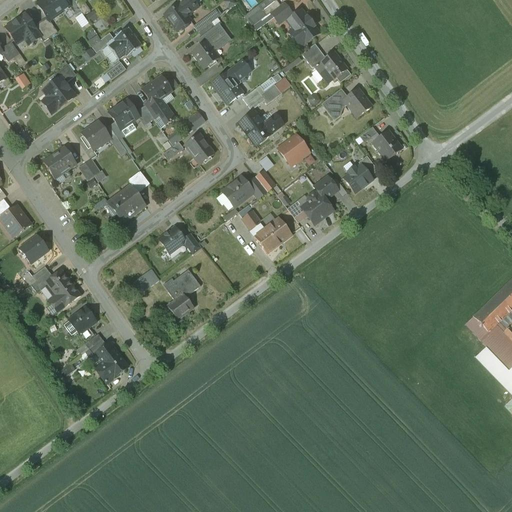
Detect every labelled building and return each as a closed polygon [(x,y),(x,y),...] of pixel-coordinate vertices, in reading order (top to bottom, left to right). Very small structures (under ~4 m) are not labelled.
[(64,0),(46,0),(38,6),(47,20),(49,22),(57,17),(56,15),(68,7),(69,6),(68,5),(64,0)] [(81,0),(79,0),(74,4),(81,13),(83,16),(90,12),(81,0)] [(187,0),(178,7),(178,6),(163,16),(164,17),(165,17),(170,24),(169,25),(176,34),(190,24),(187,19),(190,17),(189,16),(195,11),(187,0)] [(231,0),(228,0),(224,3),(228,10),(235,5),(231,0)] [(276,1),(261,13),(266,18),(280,7),(276,1)] [(74,4),(73,2),(68,5),(69,6),(68,7),(75,17),(81,13),(74,4)] [(286,10),(273,20),(278,26),(291,16),(286,10)] [(215,12),(207,18),(211,24),(219,18),(215,12)] [(300,13),(286,23),(299,40),(313,29),(300,13)] [(25,16),(17,21),(18,22),(6,30),(16,46),(36,33),(36,32),(33,29),(25,16)] [(207,18),(193,28),(198,34),(211,24),(207,18)] [(47,20),(39,25),(49,39),(58,34),(49,22),(47,20)] [(211,24),(198,34),(202,39),(215,29),(211,24)] [(49,39),(39,25),(33,29),(36,32),(36,33),(43,44),(49,39)] [(202,39),(198,42),(201,47),(206,43),(214,53),(219,49),(220,49),(230,42),(218,27),(215,29),(202,39)] [(112,55),(134,39),(128,31),(129,30),(128,30),(114,41),(106,46),(107,47),(112,55)] [(109,35),(91,49),(96,55),(107,47),(106,46),(114,41),(109,35)] [(134,39),(112,55),(118,62),(119,62),(125,57),(127,59),(126,59),(127,59),(132,55),(134,58),(137,55),(137,56),(141,53),(139,50),(142,48),(141,48),(134,39)] [(20,56),(11,43),(5,47),(14,60),(20,56)] [(201,47),(192,54),(192,55),(193,54),(198,61),(197,62),(204,71),(219,60),(214,53),(206,43),(201,47)] [(315,46),(301,56),(302,57),(305,61),(319,51),(315,46)] [(14,60),(5,47),(0,51),(1,54),(8,64),(14,60)] [(89,51),(82,57),(86,62),(94,57),(89,51)] [(319,51),(305,61),(310,67),(323,57),(319,51)] [(326,60),(312,71),(313,72),(315,70),(328,86),(338,79),(339,81),(338,82),(340,85),(350,77),(334,54),(326,60)] [(323,57),(310,67),(312,71),(326,60),(323,57)] [(242,63),(212,86),(227,107),(242,95),(236,87),(240,85),(237,80),(241,77),(248,78),(249,71),(242,63)] [(120,64),(106,75),(110,81),(111,82),(125,71),(121,65),(120,64)] [(76,77),(68,67),(62,71),(70,82),(76,77)] [(70,82),(62,71),(54,77),(58,82),(60,80),(65,86),(70,82)] [(106,75),(102,79),(106,84),(110,81),(106,75)] [(161,79),(142,92),(150,104),(152,107),(159,102),(171,94),(161,79)] [(256,90),(260,96),(272,88),(276,85),(271,79),(256,90)] [(276,85),(272,88),(278,96),(290,87),(284,79),(276,85)] [(58,82),(43,92),(58,112),(58,111),(64,106),(65,106),(74,99),(65,86),(60,80),(58,82)] [(272,88),(260,96),(261,97),(265,102),(264,103),(266,107),(279,98),(278,96),(272,88)] [(256,90),(242,101),(247,107),(261,97),(260,96),(256,90)] [(341,91),(334,97),(340,105),(334,110),(340,118),(344,109),(347,107),(343,102),(347,99),(341,91)] [(347,99),(343,102),(347,107),(357,121),(371,110),(357,92),(347,99)] [(261,97),(247,107),(251,113),(264,103),(265,102),(261,97)] [(334,97),(321,106),(334,122),(340,118),(334,110),(340,105),(334,97)] [(127,102),(109,115),(115,125),(120,131),(131,124),(138,119),(139,119),(135,114),(127,102)] [(163,107),(159,102),(152,107),(150,104),(145,107),(154,121),(155,122),(160,119),(165,127),(170,124),(170,125),(171,124),(171,123),(175,121),(165,106),(163,107)] [(154,121),(145,107),(135,114),(139,119),(138,119),(144,128),(154,121)] [(195,131),(207,124),(201,112),(188,119),(195,131)] [(265,129),(254,114),(238,126),(239,127),(240,126),(247,135),(246,136),(256,148),(271,137),(270,136),(265,129)] [(265,129),(270,136),(281,128),(274,119),(269,122),(271,125),(265,129)] [(98,123),(91,128),(92,129),(83,135),(82,134),(81,135),(92,153),(109,142),(111,141),(98,123)] [(131,124),(120,131),(125,138),(136,130),(131,124)] [(120,131),(115,125),(110,129),(116,138),(119,142),(125,138),(120,131)] [(372,129),(359,139),(364,145),(377,135),(372,129)] [(388,133),(372,145),(386,163),(402,151),(388,133)] [(214,157),(199,136),(185,147),(194,160),(196,159),(200,166),(199,166),(200,167),(214,157)] [(119,142),(116,138),(111,141),(109,142),(119,157),(126,152),(119,142)] [(296,138),(278,151),(290,167),(295,164),(298,164),(301,162),(301,159),(308,154),(296,138)] [(178,144),(162,156),(168,163),(184,151),(178,144)] [(65,150),(44,165),(55,181),(76,166),(65,150)] [(360,167),(361,167),(369,178),(378,172),(367,158),(358,164),(360,167)] [(100,174),(91,161),(85,165),(94,179),(100,174)] [(94,179),(85,165),(78,170),(87,183),(94,179)] [(343,180),(355,196),(372,182),(369,178),(361,167),(360,167),(355,171),(354,169),(348,174),(349,176),(343,180)] [(140,173),(128,182),(132,188),(138,196),(150,187),(140,173)] [(263,173),(256,179),(267,194),(274,187),(263,173)] [(511,185),(502,174),(493,183),(503,193),(511,185)] [(256,179),(247,186),(253,194),(252,195),(257,201),(267,194),(256,179)] [(327,179),(315,189),(320,196),(324,202),(337,192),(334,189),(327,179)] [(243,183),(238,183),(237,182),(225,192),(236,207),(252,195),(253,194),(247,186),(244,183),(243,183)] [(334,189),(337,192),(342,199),(347,195),(339,185),(334,189)] [(132,188),(108,206),(109,207),(112,205),(116,210),(115,211),(117,214),(119,214),(120,215),(117,217),(122,225),(145,208),(137,197),(138,196),(132,188)] [(314,195),(309,199),(308,202),(309,204),(302,209),(301,210),(308,218),(314,226),(332,213),(324,202),(320,196),(318,197),(317,196),(314,195)] [(0,203),(0,217),(10,210),(4,201),(0,203)] [(302,209),(297,203),(287,211),(298,225),(308,218),(301,210),(302,209)] [(248,207),(238,215),(242,221),(252,213),(248,207)] [(17,208),(0,220),(0,221),(14,239),(31,227),(17,208)] [(260,224),(252,213),(242,221),(254,238),(264,231),(259,225),(260,224)] [(264,231),(254,238),(267,255),(291,237),(279,220),(264,231)] [(175,230),(159,242),(169,255),(184,244),(185,243),(184,241),(175,230)] [(191,236),(184,241),(185,243),(184,244),(194,256),(202,250),(191,236)] [(37,238),(20,251),(30,266),(31,265),(31,264),(39,258),(39,259),(48,253),(37,238)] [(45,269),(32,278),(36,284),(49,274),(45,269)] [(152,272),(133,285),(140,296),(159,282),(152,272)] [(188,272),(173,283),(172,280),(163,287),(175,303),(167,308),(177,322),(194,310),(186,299),(200,288),(188,272)] [(80,298),(61,273),(53,279),(46,284),(56,297),(49,303),(51,306),(57,314),(57,315),(80,298)] [(31,288),(36,284),(32,278),(29,274),(23,278),(31,288)] [(56,297),(46,284),(53,279),(49,274),(36,284),(31,288),(37,296),(41,293),(49,303),(56,297)] [(511,281),(473,319),(488,334),(501,322),(503,324),(500,326),(506,332),(511,325),(511,312),(511,311),(511,281)] [(0,296),(8,300),(13,291),(6,287),(0,296)] [(27,290),(18,298),(19,299),(29,292),(27,290)] [(13,301),(8,306),(11,310),(17,306),(13,301)] [(51,306),(46,310),(52,318),(57,314),(51,306)] [(85,310),(69,322),(70,323),(77,333),(80,336),(96,324),(85,310)] [(511,344),(503,335),(506,332),(500,326),(503,324),(501,322),(488,334),(473,319),(466,326),(466,327),(465,327),(486,349),(475,359),(511,397),(511,344)] [(71,337),(77,333),(70,323),(64,328),(71,337)] [(511,325),(506,332),(503,335),(511,344),(511,325)] [(98,336),(85,346),(89,352),(102,342),(98,336)] [(102,342),(89,352),(94,358),(96,356),(107,348),(102,342)] [(107,348),(96,356),(103,365),(95,371),(106,386),(128,370),(109,345),(107,348)] [(88,362),(94,358),(89,352),(81,358),(86,364),(88,362)] [(88,362),(95,371),(103,365),(96,356),(94,358),(88,362)] [(75,371),(71,366),(60,374),(64,379),(75,371)] [(66,382),(64,379),(60,374),(54,378),(60,387),(66,382)]
